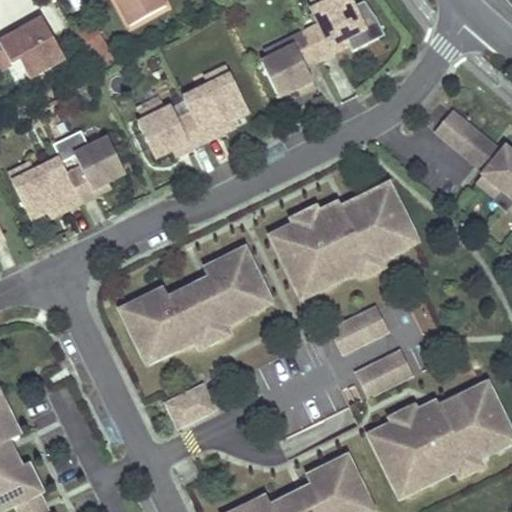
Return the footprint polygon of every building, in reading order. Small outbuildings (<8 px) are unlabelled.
[(115,0),(130,26),(165,7),(161,0),(115,0)] [(318,25),(304,32),(318,61),(334,53),(331,47),(346,40),(349,46),(352,52),(384,36),(376,19),(363,1),(353,7),(349,0),(330,0),(316,7),(311,10),(318,25)] [(91,14),(73,24),(90,54),(107,44),(91,14)] [(15,63),(22,59),(32,78),(66,60),(43,18),(9,36),(2,40),(4,44),(2,45),(0,42),(0,76),(13,69),(11,65),(15,63)] [(318,61),(304,32),(290,39),(293,47),(267,60),(260,63),(278,98),(296,89),(312,82),(305,68),(318,61)] [(290,39),(263,52),(267,60),(293,47),(290,39)] [(346,40),(331,47),(334,53),(343,49),(349,46),(346,40)] [(225,66),(203,77),(207,86),(230,75),(225,66)] [(207,86),(182,99),(190,113),(204,143),(220,135),(217,129),(234,121),(249,113),(230,75),(207,86)] [(312,82),(296,89),(299,95),(315,87),(313,84),(312,82)] [(161,102),(138,113),(142,122),(165,111),(161,102)] [(204,143),(190,113),(177,120),(170,108),(165,111),(142,122),(137,124),(154,160),(172,152),(187,144),(190,150),(204,143)] [(502,151),(452,110),(432,134),(482,175),(502,151)] [(217,129),(220,135),(233,129),(236,127),(234,121),(217,129)] [(75,144),(79,153),(101,142),(97,133),(75,144)] [(79,168),(66,175),(80,204),(95,197),(92,191),(108,183),(125,175),(107,139),(101,142),(79,153),(74,156),(79,168)] [(187,144),(172,152),(174,157),(183,153),(190,150),(187,144)] [(511,152),(505,147),(502,151),(511,158),(511,157),(511,152)] [(511,157),(511,158),(502,151),(482,175),(500,190),(494,197),(492,201),(506,212),(508,209),(511,205),(511,157)] [(66,175),(59,160),(34,172),(12,183),(30,221),(35,219),(62,205),(65,211),(80,204),(66,175)] [(8,174),(12,183),(34,172),(30,163),(8,174)] [(500,190),(482,175),(476,182),(494,197),(500,190)] [(108,183),(92,191),(95,197),(103,193),(111,189),(108,183)] [(295,226),(271,238),(297,291),(302,289),(328,276),(333,284),(357,272),(379,261),(393,254),(390,247),(410,236),(412,235),(388,186),(361,200),(375,229),(356,238),(341,209),(339,204),(317,215),(314,217),(317,222),(301,230),(298,225),(295,226)] [(361,200),(341,209),(356,238),(375,229),(361,200)] [(35,219),(38,225),(53,217),(65,211),(62,205),(35,219)] [(298,225),(301,230),(317,222),(314,217),(317,215),(315,210),(292,221),(295,226),(298,225)] [(393,254),(414,244),(410,236),(390,247),(393,254)] [(164,291),(121,312),(143,358),(145,357),(167,346),(171,354),(196,342),(224,328),(248,316),(244,307),(263,297),(266,295),(244,252),(204,272),(207,279),(216,296),(177,315),(168,298),(164,291)] [(383,268),(379,261),(357,272),(360,279),(383,268)] [(328,276),(302,289),(306,298),(333,284),(328,276)] [(207,279),(168,298),(177,315),(216,296),(207,279)] [(263,297),(244,307),(248,316),(268,306),(263,297)] [(376,309),(330,332),(341,355),(388,332),(376,309)] [(224,328),(196,342),(199,349),(227,336),(224,328)] [(167,346),(145,357),(149,365),(171,354),(167,346)] [(400,353),(356,374),(368,399),(412,377),(400,353)] [(393,425),(370,437),(396,491),(400,489),(427,475),(431,484),(456,472),(478,461),(492,454),(488,446),(508,436),(511,435),(487,385),(459,399),(473,428),(454,437),(440,408),(438,404),(416,414),(413,416),(415,421),(399,429),(397,424),(393,425)] [(202,388),(167,405),(178,428),(213,411),(202,388)] [(459,399),(440,408),(454,437),(473,428),(459,399)] [(391,420),(393,425),(397,424),(399,429),(415,421),(413,416),(416,414),(414,409),(391,420)] [(38,511),(31,498),(41,493),(27,465),(22,468),(0,478),(0,447),(10,442),(19,438),(7,413),(1,416),(0,414),(0,511),(2,511),(16,506),(19,511),(38,511)] [(511,443),(508,436),(488,446),(492,454),(511,443)] [(16,455),(10,442),(0,447),(0,478),(22,468),(16,455)] [(267,499),(240,511),(350,511),(366,504),(368,503),(347,459),(306,479),(310,487),(319,504),(301,511),(274,511),(271,506),(267,499)] [(478,461),(456,472),(459,479),(481,468),(478,461)] [(427,475),(400,489),(404,497),(431,484),(427,475)] [(310,487),(271,506),(274,511),(301,511),(319,504),(310,487)]
